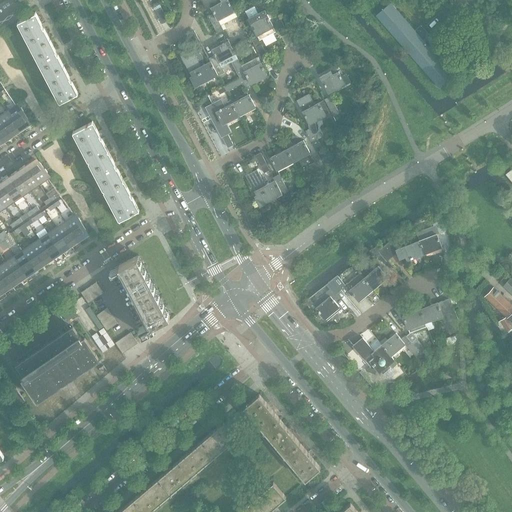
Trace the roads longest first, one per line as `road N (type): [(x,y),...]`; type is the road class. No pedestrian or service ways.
road 1 (residential): [(82,511),(273,354)]
road 2 (tertiary): [(230,299),(51,453)]
road 3 (residential): [(0,326),(180,206)]
road 4 (secondary): [(446,511),(308,346)]
road 5 (residential): [(255,281),(423,166)]
road 6 (residential): [(198,175),(271,131),(299,52)]
road 7 (residential): [(308,346),(348,331),(431,273)]
road 8 (residential): [(119,89),(0,167)]
road 9 (secondary): [(273,354),(363,459)]
road 10 (secondary): [(198,175),(134,57)]
road 11 (secondary): [(119,89),(180,206)]
